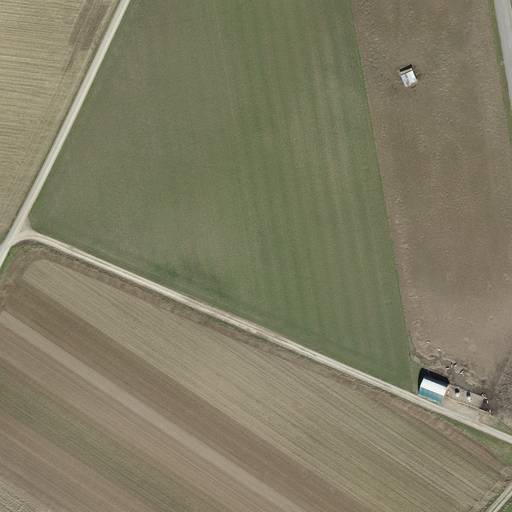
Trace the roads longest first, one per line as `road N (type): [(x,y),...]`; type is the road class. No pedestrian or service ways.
road 1 (track): [(15,231),(511,440)]
road 2 (track): [(2,256),(126,0)]
